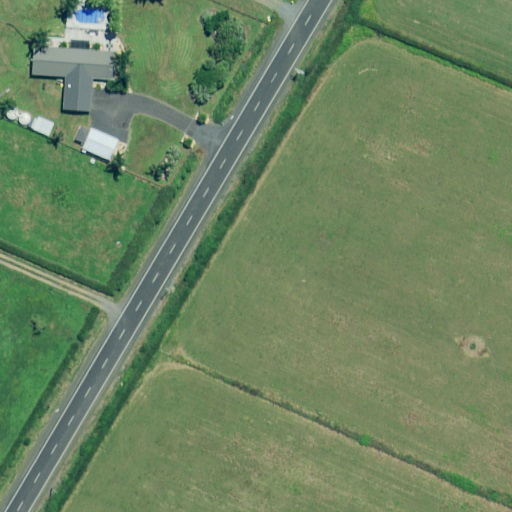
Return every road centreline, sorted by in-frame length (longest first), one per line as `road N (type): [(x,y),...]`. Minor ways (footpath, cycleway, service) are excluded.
road 1 (unclassified): [(319,0),(16,511)]
road 2 (track): [(130,318),(0,267)]
